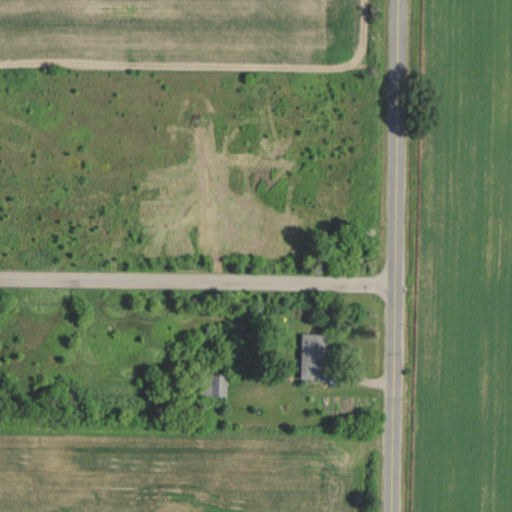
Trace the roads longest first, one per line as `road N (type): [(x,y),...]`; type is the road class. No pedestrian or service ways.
road 1 (residential): [(398,0),(390,511)]
road 2 (residential): [(394,283),(0,278)]
